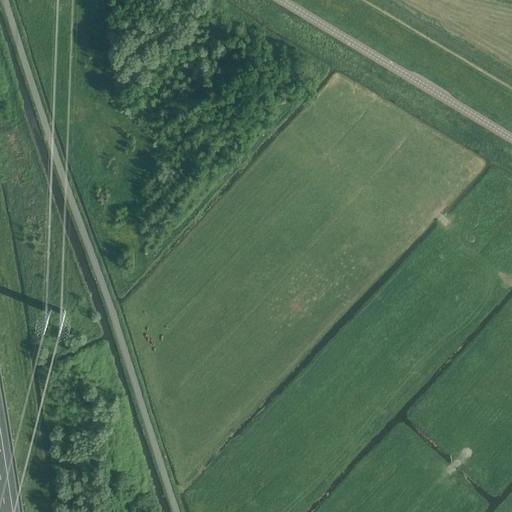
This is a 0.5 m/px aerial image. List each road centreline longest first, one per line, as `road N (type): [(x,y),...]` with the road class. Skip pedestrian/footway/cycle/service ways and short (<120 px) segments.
road 1 (unclassified): [(176,511),(5,0)]
road 2 (tertiary): [(511,138),(281,0)]
